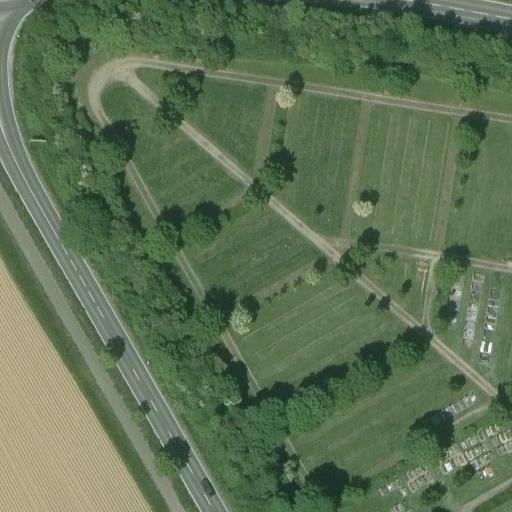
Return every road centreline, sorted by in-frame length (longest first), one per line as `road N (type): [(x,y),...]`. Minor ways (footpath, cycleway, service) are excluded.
road 1 (tertiary): [(16,167),(217,511)]
road 2 (tertiary): [(16,167),(2,60),(13,8)]
road 3 (secondary): [(386,0),(511,21)]
